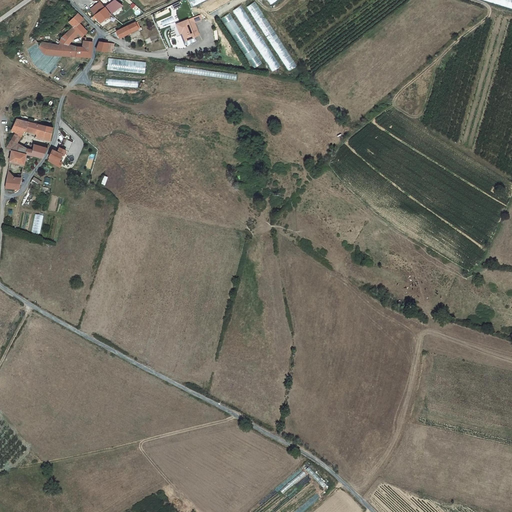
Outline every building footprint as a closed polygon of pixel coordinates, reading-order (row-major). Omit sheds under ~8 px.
[(116,0),(115,0),(110,5),(116,12),(123,6),(116,0)] [(257,0),(248,5),(286,72),(295,67),(257,0)] [(97,17),(105,9),(101,4),(92,12),(97,17)] [(243,4),(234,9),(271,72),(280,67),(243,4)] [(116,12),(110,5),(105,9),(111,16),(116,12)] [(97,17),(91,22),(92,22),(93,23),(97,20),(102,24),(111,16),(105,9),(97,17)] [(223,17),(253,68),(261,64),(231,12),(223,17)] [(201,14),(174,25),(179,36),(183,35),(182,33),(184,32),(187,40),(185,41),(187,45),(198,40),(197,36),(202,34),(196,22),(203,19),(201,14)] [(81,24),(86,21),(85,20),(80,15),(76,20),(81,24)] [(139,28),(136,22),(135,22),(116,31),(119,38),(139,28)] [(88,35),(81,24),(66,36),(72,42),(80,36),(83,39),(88,35)] [(61,47),(69,47),(72,42),(66,36),(63,39),(61,41),(61,42),(60,47),(61,47)] [(112,43),(97,41),(96,49),(96,50),(112,52),(112,48),(112,43)] [(61,55),(91,56),(91,55),(92,51),(92,43),(87,42),(86,49),(69,47),(61,47),(61,49),(61,55)] [(108,58),(107,69),(145,73),(146,62),(108,58)] [(54,127),(35,122),(17,118),(12,130),(15,133),(11,140),(18,142),(22,131),(32,132),(31,136),(50,140),(52,136),(54,127)] [(67,139),(63,149),(67,150),(69,151),(74,142),(67,139)] [(11,140),(7,147),(12,151),(24,154),(25,147),(18,142),(11,140)] [(31,155),(43,158),(48,147),(33,143),(32,150),(31,155)] [(49,160),(61,167),(63,162),(60,161),(63,154),(64,155),(67,150),(63,149),(60,147),(58,152),(53,150),(50,157),(51,157),(49,160)] [(24,154),(12,151),(10,161),(19,163),(19,165),(24,166),(27,154),(24,154)] [(21,177),(14,176),(11,188),(18,189),(19,188),(20,187),(21,177)] [(38,184),(33,180),(29,184),(34,188),(38,184)] [(37,211),(31,233),(39,235),(44,213),(37,211)] [(324,488),(326,485),(322,480),(321,481),(306,466),(305,468),(324,488)]
